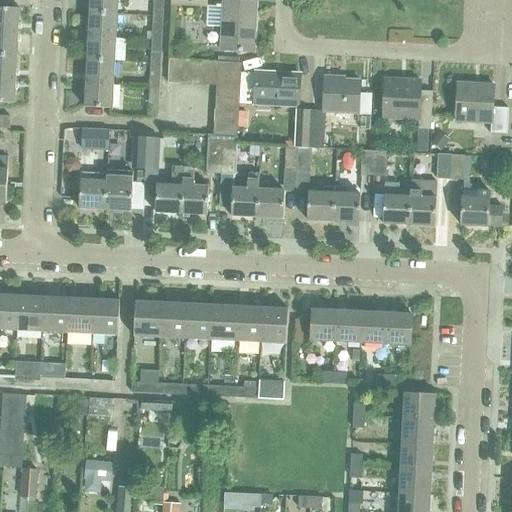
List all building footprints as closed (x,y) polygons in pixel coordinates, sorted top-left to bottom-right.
[(90,0),(90,13),(118,14),(118,0),(90,0)] [(163,0),(153,0),(153,16),(163,16),(163,0)] [(253,40),(255,2),(224,0),(221,0),(219,50),(240,51),(240,39),(253,40)] [(0,7),(0,31),(18,32),(19,8),(0,7)] [(90,13),(89,36),(116,37),(118,14),(90,13)] [(163,16),(153,16),(152,39),(162,40),(163,16)] [(0,31),(0,54),(17,55),(18,32),(0,31)] [(89,36),(87,59),(115,61),(116,37),(89,36)] [(162,40),(152,39),(151,62),(161,63),(162,40)] [(0,54),(0,78),(16,79),(17,55),(0,54)] [(87,59),(86,82),(114,83),(115,61),(87,59)] [(168,83),(180,84),(181,60),(169,59),(168,83)] [(180,84),(204,85),(205,61),(181,60),(180,84)] [(204,85),(215,86),(240,87),(241,63),(205,61),(204,85)] [(161,63),(151,62),(150,85),(160,86),(161,63)] [(254,103),(299,106),(301,75),(256,73),(254,103)] [(322,112),(349,113),(358,113),(360,81),(338,80),(339,77),(324,76),(322,112)] [(16,79),(0,78),(0,102),(15,104),(16,79)] [(384,79),(383,113),(382,117),(416,118),(416,128),(430,129),(432,91),(419,91),(419,80),(384,79)] [(114,83),(86,82),(85,106),(113,107),(114,83)] [(457,82),(456,113),(455,121),(490,123),(490,133),(506,134),(508,107),(493,106),(494,84),(457,82)] [(160,86),(150,85),(149,110),(159,110),(160,86)] [(215,86),(215,98),(239,100),(240,87),(215,86)] [(215,98),(214,110),(238,112),(239,100),(215,98)] [(296,109),(294,148),(298,148),(307,149),(309,117),(309,110),(296,109)] [(214,110),(213,122),(238,123),(238,112),(214,110)] [(0,128),(11,129),(12,116),(0,115),(0,128)] [(325,117),(309,117),(307,149),(311,149),(323,150),(325,117)] [(213,122),(213,135),(222,136),(237,137),(238,123),(213,122)] [(84,141),(110,142),(110,130),(84,129),(84,141)] [(205,174),(221,174),(222,136),(213,135),(207,135),(205,174)] [(222,136),(221,174),(235,175),(237,137),(222,136)] [(135,137),(134,169),(145,170),(146,138),(145,138),(135,137)] [(146,138),(145,170),(147,170),(159,170),(159,139),(146,138)] [(283,170),(298,170),(298,148),(294,148),(284,148),(283,170)] [(298,148),(298,170),(310,171),(311,149),(307,149),(298,148)] [(359,175),(373,176),(375,152),(361,151),(359,175)] [(375,152),(373,176),(385,176),(386,153),(375,152)] [(437,179),(450,179),(450,156),(438,155),(437,179)] [(0,203),(7,204),(9,157),(0,156),(0,203)] [(450,156),(450,179),(463,180),(464,156),(450,156)] [(158,184),(157,211),(182,212),(183,179),(184,167),(173,166),(173,185),(158,184)] [(183,179),(182,212),(207,214),(209,187),(194,186),(195,168),(184,167),(183,179)] [(108,174),(107,208),(132,210),(134,171),(108,169),(108,174)] [(81,207),(107,208),(108,174),(97,174),(97,180),(82,180),(81,207)] [(231,216),(256,217),(258,183),(258,174),(247,174),(247,189),(232,188),(231,216)] [(410,190),(409,225),(433,226),(435,183),(410,181),(409,190),(410,190)] [(258,183),(256,217),(282,218),(283,190),(268,190),(268,183),(258,183)] [(306,219),(333,221),(335,187),(321,186),(321,192),(307,192),(306,219)] [(335,187),(333,221),(358,222),(359,194),(345,193),(345,187),(335,187)] [(382,223),(409,225),(410,190),(409,190),(398,190),(397,196),(383,195),(382,223)] [(487,227),(487,226),(501,227),(502,207),(488,206),(489,191),(463,190),(461,225),(487,227)] [(0,330),(18,331),(19,296),(0,295),(0,330)] [(18,331),(43,332),(44,297),(19,296),(18,331)] [(43,332),(68,333),(69,298),(44,297),(43,332)] [(68,333),(93,334),(94,299),(69,298),(68,333)] [(94,299),(93,334),(118,335),(120,301),(94,299)] [(136,336),(160,337),(162,303),(138,302),(136,336)] [(160,337),(185,338),(187,304),(162,303),(160,337)] [(185,338),(210,340),(211,305),(187,304),(185,338)] [(210,340),(235,341),(237,306),(211,305),(210,340)] [(235,341),(260,342),(262,307),(237,306),(235,341)] [(262,307),(260,342),(286,343),(287,309),(262,307)] [(310,341),(336,342),(337,311),(312,310),(310,341)] [(336,342),(360,343),(362,312),(337,311),(336,342)] [(360,343),(386,344),(387,313),(362,312),(360,343)] [(387,313),(386,344),(411,345),(412,314),(387,313)] [(132,392),(157,394),(158,384),(158,373),(140,372),(139,383),(132,382),(132,392)] [(323,383),(334,384),(335,373),(323,372),(323,383)] [(335,373),(334,384),(346,384),(347,373),(335,373)] [(372,385),(384,386),(385,374),(373,373),(372,385)] [(384,386),(396,386),(397,375),(385,374),(384,386)] [(0,385),(15,386),(15,376),(0,375),(0,385)] [(15,386),(40,388),(40,378),(15,376),(15,386)] [(40,388),(65,389),(65,379),(40,378),(40,388)] [(65,379),(65,389),(90,390),(91,380),(65,379)] [(91,380),(90,390),(115,392),(116,382),(91,380)] [(233,397),(258,399),(258,389),(256,389),(257,382),(244,382),(244,388),(233,387),(233,397)] [(157,394),(183,395),(183,385),(158,384),(157,394)] [(207,396),(207,386),(183,385),(183,395),(207,396)] [(207,386),(207,396),(233,397),(233,387),(207,386)] [(258,389),(258,399),(283,400),(284,390),(258,389)] [(93,414),(112,415),(114,392),(95,391),(93,414)] [(404,393),(402,418),(433,420),(434,395),(404,393)] [(0,451),(0,466),(23,468),(27,396),(4,395),(0,451)] [(354,407),(354,416),(365,417),(366,407),(354,407)] [(138,450),(148,451),(151,417),(166,419),(167,410),(142,408),(138,450)] [(365,417),(354,416),(353,429),(365,429),(365,417)] [(402,418),(401,443),(432,445),(433,420),(402,418)] [(401,443),(400,468),(430,469),(432,445),(401,443)] [(351,454),(351,465),(362,466),(363,455),(351,454)] [(55,457),(54,473),(75,474),(76,458),(55,457)] [(89,462),(90,484),(114,483),(113,461),(89,462)] [(362,466),(351,465),(350,478),(362,478),(362,466)] [(400,468),(399,493),(429,494),(430,469),(400,468)] [(23,469),(21,497),(36,498),(38,470),(23,469)] [(131,511),(135,482),(121,480),(116,511),(131,511)] [(148,504),(162,505),(164,489),(150,487),(148,504)] [(362,502),(392,501),(391,489),(362,490),(362,502)] [(213,511),(215,491),(205,491),(203,511),(213,511)] [(399,493),(398,511),(428,511),(429,494),(399,493)] [(249,505),(260,506),(261,494),(250,494),(249,505)] [(261,494),(260,506),(272,506),(273,495),(261,494)] [(299,508),(310,509),(311,497),(300,496),(299,508)] [(311,497),(310,509),(322,509),(323,497),(311,497)] [(163,503),(162,511),(180,511),(181,505),(163,503)]
